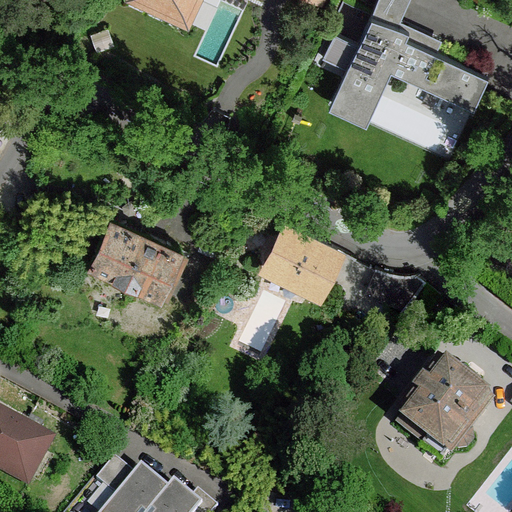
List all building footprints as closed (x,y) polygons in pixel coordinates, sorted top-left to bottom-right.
[(153,0),(186,15),(192,0),(153,0)] [(378,0),(373,11),(402,25),(413,0),(378,0)] [(347,67),(335,94),(372,111),(393,67),(461,99),(476,67),(407,35),(410,28),(402,25),(373,11),(360,40),(347,67)] [(347,67),(360,40),(336,30),(324,57),(347,67)] [(511,225),(495,210),(471,235),(491,254),(511,230),(511,225)] [(112,217),(91,261),(126,277),(146,232),(112,217)] [(340,246),(291,223),(270,265),(319,288),(340,246)] [(146,232),(126,277),(163,294),(175,266),(181,269),(189,252),(146,232)] [(392,303),(403,276),(376,267),(366,292),(392,303)] [(418,276),(403,276),(392,303),(403,308),(424,280),(418,276)] [(441,368),(396,423),(443,461),(455,445),(468,430),(491,400),(463,376),(458,382),(441,368)] [(0,410),(0,466),(28,482),(52,438),(0,410)] [(471,433),(468,430),(455,445),(459,448),(467,447),(472,440),(471,433)] [(113,492),(131,470),(116,457),(98,479),(113,492)] [(150,511),(169,489),(142,467),(136,474),(131,470),(113,492),(118,496),(104,511),(150,511)] [(175,482),(169,489),(150,511),(197,511),(203,505),(193,497),(175,482)] [(199,490),(193,497),(203,505),(197,511),(214,511),(219,506),(199,490)]
